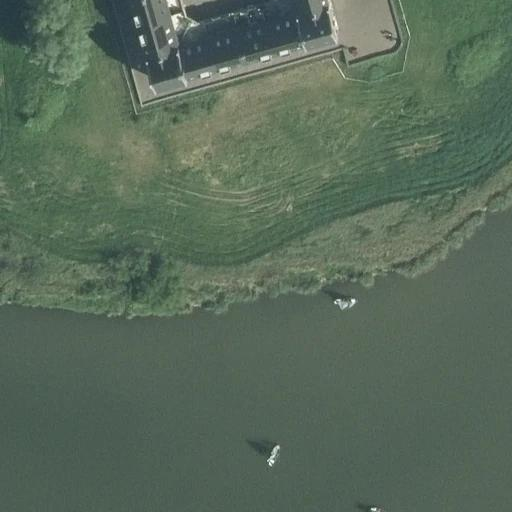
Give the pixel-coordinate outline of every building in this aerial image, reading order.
[(169,0),(133,0),(139,19),(172,10),(169,0)] [(330,0),(314,0),(299,4),(301,13),(308,37),(338,29),(330,0)] [(296,5),(268,13),(271,22),(278,46),(308,37),(301,13),(299,4),(296,5)] [(172,10),(139,19),(143,35),(147,47),(177,39),(180,38),(172,10)] [(268,13),(238,22),(241,30),(247,54),(278,46),(271,22),(268,13)] [(219,27),(208,30),(210,39),(217,63),(247,54),(241,30),(238,22),(219,27)] [(180,38),(177,39),(180,48),(187,71),(217,63),(210,39),(208,30),(180,38)] [(177,39),(147,47),(156,80),(187,71),(180,48),(177,39)]
